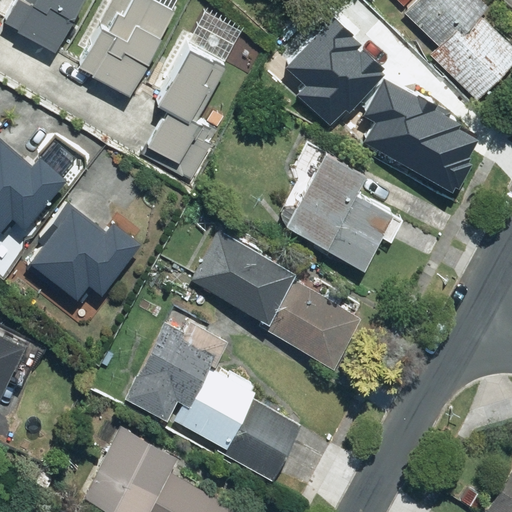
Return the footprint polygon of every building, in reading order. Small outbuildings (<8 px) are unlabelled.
[(81,0),(16,0),(6,22),(59,48),(81,0)] [(176,5),(166,0),(133,0),(128,9),(119,4),(110,21),(103,17),(80,59),(133,87),(176,5)] [(492,4),(487,0),(409,0),(406,4),(443,36),(432,49),(481,93),(511,58),(511,38),(483,13),(492,4)] [(208,109),(199,104),(222,61),(252,77),(272,40),(207,6),(158,98),(166,102),(141,149),(197,179),(219,137),(199,126),(208,109)] [(376,44),(327,82),(367,129),(425,160),(451,109),(406,82),(376,44)] [(1,133),(0,133),(0,223),(1,225),(15,210),(26,220),(69,173),(40,146),(29,158),(1,133)] [(280,221),(369,263),(382,233),(392,238),(405,209),(358,186),(368,165),(309,137),(294,169),(302,173),(280,221)] [(107,224),(73,198),(27,259),(73,295),(87,276),(103,289),(143,237),(114,215),(107,224)] [(299,264),(220,223),(192,277),(262,313),(258,319),(337,361),(362,312),(293,276),(299,264)] [(221,345),(166,319),(130,397),(222,439),(219,446),(274,472),(300,416),(250,393),(255,381),(214,362),(221,345)] [(40,346),(0,327),(0,396),(9,376),(23,383),(40,346)] [(180,451),(121,422),(85,495),(118,511),(228,511),(236,497),(172,465),(180,451)] [(469,484),(461,498),(485,511),(511,511),(511,472),(495,500),(469,484)]
